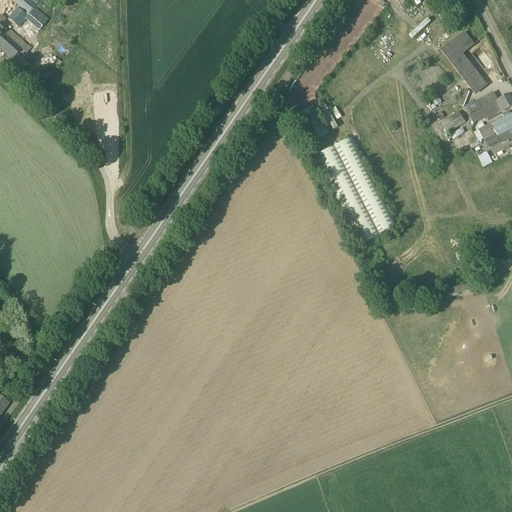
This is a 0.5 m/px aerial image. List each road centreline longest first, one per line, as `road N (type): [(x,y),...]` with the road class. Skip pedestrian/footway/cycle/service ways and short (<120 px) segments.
road 1 (secondary): [(136,259),(316,0)]
road 2 (track): [(511,399),(231,511)]
road 3 (unclassified): [(136,259),(110,230),(109,187),(98,167),(0,63)]
road 4 (secondary): [(0,455),(136,259)]
road 5 (track): [(109,187),(123,169),(119,0)]
